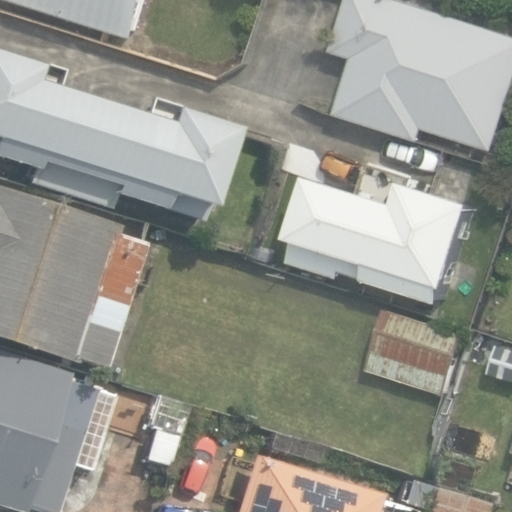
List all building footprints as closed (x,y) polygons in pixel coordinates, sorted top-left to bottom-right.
[(149,0),(15,0),(137,39),(149,0)] [(511,94),(511,32),(411,0),(346,0),(331,50),(353,57),(335,113),(419,140),(425,127),(494,149),(511,94)] [(20,78),(25,62),(0,54),(0,158),(24,166),(22,179),(104,206),(107,194),(193,219),(222,124),(158,105),(152,120),(20,78)] [(308,170),(286,236),(296,239),(289,259),(341,276),(343,269),(440,301),(474,200),(402,177),(395,199),(308,170)] [(0,188),(0,340),(62,361),(63,355),(96,366),(137,241),(107,231),(110,224),(0,188)] [(467,333),(387,307),(367,369),(447,395),(467,333)] [(44,417),(61,370),(0,351),(0,508),(10,511),(14,511),(17,503),(42,511),(48,511),(74,427),(44,417)] [(368,511),(375,491),(247,452),(228,511),(368,511)] [(420,511),(480,511),(484,501),(428,485),(420,511)]
